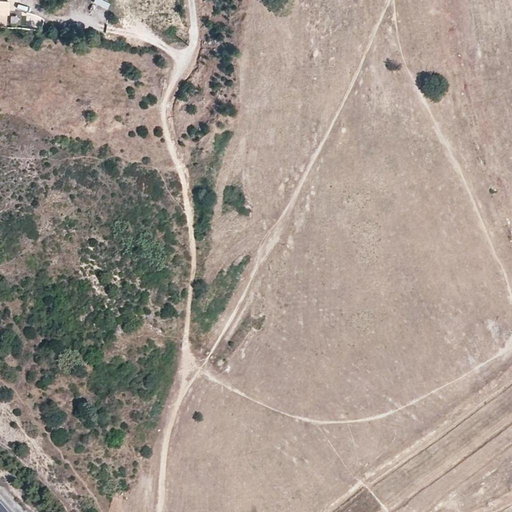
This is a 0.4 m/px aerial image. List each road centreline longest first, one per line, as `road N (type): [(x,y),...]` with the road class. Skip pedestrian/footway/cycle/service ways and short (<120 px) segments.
road 1 (track): [(158,511),(165,445),(187,372),(192,226),(168,109),(189,59)]
road 2 (track): [(187,372),(201,366),(233,314),(388,0)]
